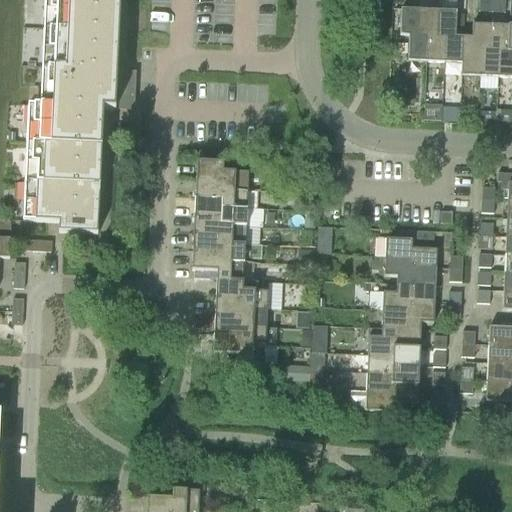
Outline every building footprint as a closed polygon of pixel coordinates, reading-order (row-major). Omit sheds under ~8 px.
[(27,107),(22,224),(58,225),(57,235),(96,237),(102,112),(114,113),(133,113),(135,74),(116,74),(119,0),(44,0),(40,108),(27,107)] [(491,15),(491,2),(478,1),(478,14),(491,15)] [(491,2),(491,15),(504,15),(504,2),(491,2)] [(417,38),(419,12),(400,11),(398,38),(407,38),(406,64),(425,64),(426,38),(417,38)] [(436,13),(419,12),(417,38),(426,38),(425,64),(443,65),(444,39),(435,39),(436,13)] [(455,14),(436,13),(435,39),(444,39),(443,65),(460,65),(460,78),(462,39),(454,39),(455,14)] [(462,39),(460,78),(479,79),(480,53),(489,53),(490,27),(471,27),(470,39),(462,39)] [(480,53),(479,79),(496,80),(498,54),(507,54),(508,28),(490,27),(489,53),(480,53)] [(498,54),(496,80),(511,80),(511,28),(508,28),(507,54),(498,54)] [(422,108),(422,124),(440,125),(441,109),(422,108)] [(246,193),(247,175),(222,174),(222,165),(196,163),(195,182),(221,184),(220,191),(246,193)] [(511,176),(500,176),(499,192),(507,192),(506,204),(511,204),(511,176)] [(195,182),(194,200),(220,202),(219,210),(246,211),(246,193),(220,191),(221,184),(195,182)] [(481,190),(480,203),(493,203),(493,190),(481,190)] [(194,200),(193,218),(219,219),(219,228),(245,229),(246,211),(219,210),(220,202),(194,200)] [(493,203),(480,203),(479,216),(492,216),(493,203)] [(439,215),(439,225),(439,226),(451,226),(451,215),(439,215)] [(219,219),(193,218),(192,236),(218,237),(218,246),(244,247),(245,229),(219,228),(219,219)] [(0,222),(0,241),(9,242),(10,223),(0,222)] [(303,222),(303,231),(313,231),(314,223),(303,222)] [(478,239),(491,239),(492,226),(479,226),(478,239)] [(318,229),(318,247),(346,248),(346,229),(318,229)] [(397,234),(397,242),(384,241),(384,260),(409,261),(409,270),(435,271),(436,252),(432,252),(433,235),(397,234)] [(192,236),(191,254),(217,256),(217,264),(243,265),(244,247),(218,246),(218,237),(192,236)] [(491,239),(478,239),(478,252),(491,252),(491,239)] [(511,240),(504,240),(503,258),(511,258),(511,240)] [(0,241),(0,260),(8,261),(9,242),(0,241)] [(38,255),(38,243),(25,243),(25,254),(38,255)] [(51,244),(38,243),(38,255),(51,255),(51,244)] [(316,248),(316,256),(330,257),(330,248),(316,248)] [(298,253),(297,268),(309,268),(309,253),(298,253)] [(217,256),(191,254),(191,273),(216,274),(215,283),(242,284),(243,265),(217,264),(217,256)] [(477,257),(477,270),(490,271),(490,257),(477,257)] [(511,258),(503,258),(503,276),(511,276),(511,258)] [(449,259),(448,272),(461,272),(461,259),(449,259)] [(409,261),(384,260),(383,278),(395,279),(395,287),(434,289),(435,271),(409,270),(409,261)] [(12,278),(24,279),(24,266),(13,265),(12,278)] [(461,272),(448,272),(447,285),(460,285),(461,272)] [(477,275),(476,288),(489,289),(489,275),(477,275)] [(511,276),(503,276),(502,294),(511,294),(511,276)] [(24,279),(12,278),(12,291),(23,292),(24,279)] [(215,283),(214,301),(240,302),(240,311),(266,312),(267,292),(242,290),(242,284),(215,283)] [(382,295),(381,314),(407,315),(407,306),(433,307),(434,289),(395,287),(395,295),(382,295)] [(476,293),(475,306),(488,307),(489,293),(476,293)] [(511,294),(502,294),(501,313),(511,313),(511,294)] [(446,308),(459,308),(460,295),(447,295),(446,308)] [(11,301),(11,314),(22,314),(23,302),(11,301)] [(214,301),(214,319),(240,320),(239,329),(265,330),(266,312),(240,311),(240,302),(214,301)] [(407,315),(381,314),(380,332),(419,333),(420,325),(432,326),(433,307),(407,306),(407,315)] [(459,308),(446,308),(446,321),(459,321),(459,308)] [(22,314),(11,314),(10,327),(21,328),(22,314)] [(240,320),(214,319),(213,337),(239,338),(238,347),(264,348),(265,330),(239,329),(240,320)] [(511,330),(488,329),(487,348),(511,349),(511,330)] [(312,330),(310,356),(323,357),(325,357),(326,331),(312,330)] [(419,333),(380,332),(380,340),(367,339),(366,358),(392,359),(392,350),(418,351),(419,333)] [(302,334),(301,350),(310,351),(311,334),(302,334)] [(460,347),(473,347),(474,334),(461,334),(460,347)] [(239,338),(213,337),(212,356),(237,357),(237,366),(263,367),(264,348),(238,347),(239,338)] [(445,352),(445,339),(432,339),(432,352),(445,352)] [(473,347),(460,347),(460,360),(473,360),(473,347)] [(511,349),(487,348),(486,366),(511,367),(511,349)] [(366,358),(365,376),(391,377),(392,368),(418,369),(418,351),(392,350),(392,359),(366,358)] [(444,370),(444,357),(432,356),(431,370),(444,370)] [(511,367),(486,366),(485,384),(511,385),(511,394),(511,367)] [(308,370),(284,368),(283,384),(307,385),(308,370)] [(391,377),(365,376),(365,394),(390,395),(391,386),(417,387),(418,369),(392,368),(391,377)] [(459,370),(459,383),(471,384),(472,370),(459,370)] [(443,388),(443,375),(431,374),(430,388),(443,388)] [(471,384),(459,383),(458,396),(471,397),(471,384)] [(511,385),(485,384),(484,403),(509,404),(509,413),(511,413),(511,394),(511,385)] [(390,395),(365,394),(364,413),(391,414),(391,405),(416,406),(417,387),(391,386),(390,395)] [(429,406),(442,407),(443,394),(430,393),(429,406)] [(146,500),(145,511),(171,511),(172,509),(197,511),(198,493),(171,492),(171,501),(146,500)]
